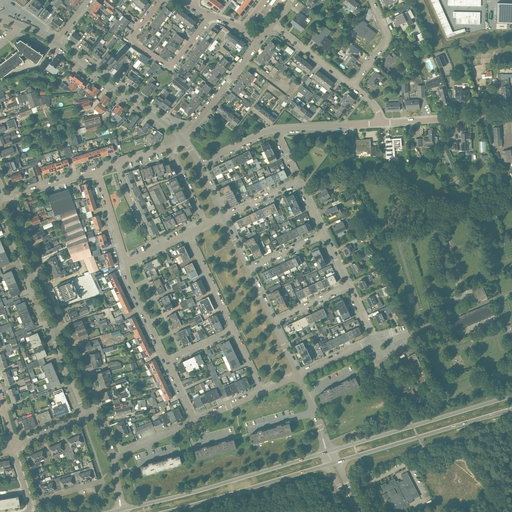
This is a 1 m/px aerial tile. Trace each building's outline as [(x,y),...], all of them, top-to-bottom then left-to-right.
[(31,6),(30,8),(33,10),(36,12),(38,10),(39,8),(40,7),(41,6),(43,4),(39,2),(37,0),(35,0),(35,1),(34,2),(33,4),(31,6)] [(61,0),(59,0),(54,6),(57,9),(61,5),(63,1),(61,0)] [(109,6),(108,7),(113,10),(116,6),(110,1),(110,0),(105,0),(104,2),(109,6)] [(141,0),(138,4),(136,6),(141,10),(143,8),(147,2),(148,2),(145,0),(141,0)] [(309,0),(306,5),(312,9),(315,5),(319,0),(309,0)] [(352,0),(346,0),(342,5),(346,8),(348,7),(351,9),(350,10),(356,15),(361,10),(357,7),(359,5),(353,0),(352,0)] [(97,1),(93,6),(98,10),(100,7),(103,9),(105,7),(102,5),(97,1)] [(217,1),(212,7),(217,11),(218,10),(218,11),(219,9),(221,10),(224,6),(217,1)] [(246,11),(251,6),(245,1),(240,6),(246,11)] [(511,3),(497,3),(496,23),(511,23),(511,3)] [(43,12),(40,16),(45,19),(53,10),(47,6),(46,8),(43,12)] [(96,12),(98,10),(93,6),(89,11),(94,15),(92,17),(97,20),(101,16),(96,12)] [(161,12),(167,16),(171,12),(172,13),(174,10),(169,6),(168,8),(165,6),(165,7),(161,12)] [(242,16),(246,11),(240,6),(236,12),(242,16)] [(115,12),(113,10),(108,7),(106,10),(112,15),(115,12)] [(310,11),(304,7),(301,11),(307,16),(310,11)] [(124,13),(122,12),(116,8),(114,10),(122,16),(124,13)] [(177,14),(175,16),(181,20),(185,14),(180,10),(178,13),(177,14)] [(407,12),(407,11),(406,12),(394,18),(396,21),(393,23),(395,28),(399,26),(399,25),(403,23),(406,21),(409,26),(413,23),(411,19),(414,18),(415,16),(411,10),(410,10),(407,12)] [(163,21),(167,16),(161,12),(158,17),(163,21)] [(304,16),(300,12),(296,17),(295,17),(290,23),(302,32),(306,25),(302,21),(303,20),(304,20),(306,18),(304,16)] [(181,20),(179,22),(185,27),(191,18),(185,14),(181,20)] [(53,19),(50,23),(57,29),(63,21),(59,18),(60,17),(57,15),(54,18),(53,19)] [(120,22),(125,26),(129,21),(130,21),(124,16),(120,22)] [(154,21),(160,26),(163,21),(158,17),(154,21)] [(196,23),(191,18),(185,27),(190,31),(196,23)] [(114,24),(122,31),(125,26),(120,22),(118,20),(115,25),(114,24)] [(355,24),(350,30),(353,32),(354,30),(356,31),(359,34),(358,35),(363,38),(364,36),(370,41),(375,35),(375,34),(375,35),(371,31),(369,30),(370,29),(366,26),(367,24),(361,20),(357,26),(355,24)] [(154,21),(150,26),(157,32),(158,31),(159,32),(160,30),(158,28),(160,26),(154,21)] [(122,31),(114,24),(109,30),(121,40),(123,38),(119,34),(122,31)] [(147,31),(154,36),(157,32),(150,26),(147,31)] [(214,39),(216,40),(219,36),(217,34),(220,30),(215,26),(212,30),(212,29),(211,29),(212,29),(208,34),(214,39)] [(223,39),(219,43),(221,44),(219,46),(221,48),(219,50),(222,53),(225,49),(222,47),(226,42),(228,44),(230,41),(230,42),(233,38),(235,36),(230,31),(229,31),(223,27),(218,33),(222,35),(222,36),(224,37),(223,39)] [(331,32),(325,28),(319,36),(316,33),(311,39),(326,51),(332,43),(326,38),(331,32)] [(451,29),(445,32),(447,38),(454,35),(451,29)] [(150,41),(154,36),(147,31),(143,35),(141,34),(150,41)] [(83,34),(80,32),(78,35),(74,32),(69,38),(76,43),(83,34)] [(176,33),(172,38),(179,44),(183,39),(184,39),(180,36),(176,33)] [(150,41),(141,34),(138,38),(140,39),(140,40),(139,40),(147,46),(150,41)] [(212,45),(216,40),(214,39),(208,34),(204,39),(212,45)] [(102,39),(99,36),(94,43),(89,40),(87,43),(86,42),(85,43),(82,47),(88,52),(91,47),(95,49),(100,42),(103,39),(102,39)] [(236,46),(241,40),(235,36),(230,42),(236,46)] [(116,41),(113,38),(106,48),(109,50),(116,41)] [(178,45),(179,44),(172,38),(171,38),(170,39),(172,41),(170,44),(176,49),(177,50),(180,47),(178,45)] [(424,38),(413,44),(415,47),(426,41),(424,38)] [(201,44),(206,48),(208,50),(212,45),(204,39),(201,44)] [(18,51),(22,53),(37,63),(42,55),(20,40),(17,43),(16,42),(13,44),(18,51)] [(246,44),(241,40),(236,46),(234,49),(236,50),(239,48),(241,50),(244,52),(248,47),(245,45),(246,44)] [(270,48),(276,53),(278,51),(275,48),(277,46),(271,41),(267,46),(270,48)] [(95,49),(96,50),(95,51),(92,55),(98,60),(101,56),(104,52),(105,50),(102,47),(104,45),(100,42),(95,49)] [(170,44),(167,42),(164,47),(166,49),(168,50),(172,53),(176,49),(170,44)] [(115,58),(117,61),(129,48),(125,44),(113,57),(114,58),(115,58)] [(197,48),(203,53),(206,48),(201,44),(197,48)] [(267,46),(263,51),(272,57),(274,59),(278,55),(276,53),(267,46)] [(161,57),(162,57),(162,58),(165,61),(168,57),(169,58),(172,53),(168,50),(166,49),(164,47),(160,52),(162,53),(159,56),(161,57)] [(203,53),(197,48),(193,53),(199,58),(203,53)] [(230,53),(225,49),(222,53),(227,57),(229,55),(230,53)] [(357,54),(350,49),(343,59),(345,61),(343,64),(349,69),(357,59),(354,57),(357,54)] [(18,51),(5,60),(11,68),(22,60),(19,57),(21,55),(22,53),(18,51)] [(272,57),(263,51),(260,55),(269,63),(268,62),(272,57)] [(282,58),(284,59),(286,61),(289,57),(289,58),(291,55),(287,52),(282,58)] [(114,58),(109,53),(102,62),(104,65),(104,66),(106,67),(107,66),(108,67),(114,58)] [(189,58),(195,63),(199,58),(193,53),(189,58)] [(125,54),(118,61),(120,64),(128,58),(125,54)] [(142,54),(138,59),(145,64),(150,59),(142,54)] [(397,56),(393,54),(391,57),(389,55),(382,64),(385,66),(383,68),(389,73),(391,70),(388,68),(395,59),(397,56)] [(269,63),(260,55),(256,60),(262,65),(263,63),(267,65),(269,63)] [(296,67),(303,59),(297,55),(291,63),(296,67)] [(447,65),(443,55),(434,58),(439,68),(447,65)] [(42,63),(36,70),(41,74),(41,73),(42,74),(47,68),(55,75),(58,70),(55,68),(61,61),(55,57),(49,64),(49,63),(46,66),(42,63)] [(218,62),(221,64),(226,69),(231,63),(223,57),(218,62)] [(192,67),(195,63),(189,58),(186,63),(192,67)] [(308,63),(303,59),(296,67),(302,71),(308,63)] [(0,64),(0,76),(0,77),(11,68),(5,60),(0,64)] [(125,61),(121,64),(122,65),(119,69),(116,73),(122,78),(124,75),(125,76),(132,67),(131,66),(125,61)] [(161,67),(154,63),(148,71),(153,75),(161,67)] [(182,67),(188,72),(192,67),(186,63),(182,67)] [(308,63),(302,71),(307,75),(313,67),(308,63)] [(217,70),(222,74),(226,69),(221,64),(217,70)] [(188,72),(182,67),(179,72),(178,72),(181,74),(186,78),(188,76),(186,74),(188,72)] [(274,67),(268,75),(273,78),(279,70),(277,69),(274,67)] [(279,70),(274,76),(279,80),(281,78),(280,78),(284,73),(281,71),(279,69),(279,70)] [(212,75),(218,79),(222,74),(217,70),(212,75)] [(131,84),(135,78),(138,74),(135,71),(134,72),(132,71),(125,80),(131,84)] [(244,76),(252,82),(256,77),(254,76),(248,71),(244,76)] [(317,83),(323,75),(318,71),(312,79),(317,83)] [(386,76),(381,72),(379,74),(376,72),(367,83),(368,84),(367,85),(375,91),(379,86),(376,84),(382,77),(384,78),(386,76)] [(65,85),(62,89),(65,90),(69,91),(71,89),(80,77),(80,76),(76,73),(75,75),(72,73),(68,77),(71,80),(73,81),(71,84),(70,83),(68,87),(67,87),(65,85)] [(218,79),(212,75),(208,80),(214,85),(218,79)] [(322,87),(328,79),(323,75),(317,83),(322,87)] [(244,76),(240,81),(246,85),(248,87),(252,82),(244,76)] [(80,77),(71,89),(74,91),(76,88),(76,87),(78,85),(81,87),(76,93),(82,93),(85,89),(84,88),(87,84),(83,81),(84,80),(80,77)] [(138,80),(135,78),(131,84),(136,88),(143,79),(141,77),(138,80)] [(441,77),(432,81),(435,87),(439,86),(440,92),(438,93),(439,96),(441,96),(443,103),(444,103),(445,104),(447,104),(448,102),(449,102),(444,84),(441,77)] [(152,78),(149,83),(146,86),(145,88),(142,92),(148,97),(151,93),(156,86),(152,84),(155,80),(152,78)] [(333,83),(328,79),(322,87),(327,91),(333,83)] [(503,82),(501,82),(502,95),(502,100),(506,100),(510,100),(510,95),(509,81),(509,79),(503,79),(503,82)] [(246,85),(240,81),(236,85),(243,90),(246,85)] [(263,85),(261,89),(263,90),(265,87),(265,88),(269,83),(267,81),(263,85)] [(187,85),(182,82),(180,84),(177,87),(182,90),(180,93),(182,95),(184,92),(185,93),(190,87),(188,86),(187,85)] [(292,87),(291,89),(295,93),(301,86),(296,82),(292,87)] [(198,87),(207,94),(212,88),(206,83),(204,85),(201,83),(198,87)] [(85,89),(82,93),(76,93),(76,94),(82,93),(83,94),(86,91),(93,97),(98,90),(93,86),(92,88),(88,85),(85,89)] [(243,90),(236,85),(233,90),(239,95),(241,93),(244,96),(246,93),(243,90)] [(304,96),(308,91),(302,86),(298,91),(304,96)] [(197,94),(203,99),(207,94),(198,87),(197,89),(200,91),(197,94)] [(461,91),(461,89),(455,89),(456,102),(462,102),(461,100),(469,100),(469,90),(461,91)] [(42,105),(45,105),(38,97),(36,94),(35,94),(34,92),(34,91),(16,97),(16,98),(13,99),(14,103),(18,102),(19,104),(28,100),(31,109),(39,106),(42,105)] [(164,93),(165,94),(162,98),(159,95),(154,101),(160,106),(167,96),(170,93),(166,91),(164,93)] [(254,91),(250,96),(254,98),(256,100),(259,95),(254,91)] [(229,95),(227,97),(232,101),(233,100),(236,96),(231,92),(229,95)] [(199,104),(203,99),(197,94),(193,100),(199,104)] [(282,100),(279,104),(281,105),(284,102),(287,104),(292,97),(287,94),(286,96),(282,100)] [(347,94),(346,96),(345,95),(342,98),(351,105),(355,100),(347,94)] [(110,99),(105,95),(100,102),(102,103),(101,105),(99,103),(94,110),(99,114),(102,113),(104,112),(107,109),(104,107),(108,102),(107,101),(110,99)] [(38,97),(45,105),(50,111),(47,106),(48,106),(48,103),(50,103),(49,96),(41,97),(38,97)] [(172,102),(174,101),(167,96),(160,106),(167,111),(173,103),(172,102)] [(402,102),(402,97),(399,97),(399,103),(386,103),(387,111),(400,110),(400,107),(403,107),(402,102)] [(244,98),(242,101),(245,103),(249,106),(250,107),(256,100),(254,98),(250,103),(244,98)] [(348,110),(351,105),(342,98),(341,99),(339,102),(342,105),(348,110)] [(189,105),(184,102),(182,100),(177,105),(180,107),(185,110),(190,115),(195,110),(189,105)] [(189,105),(195,110),(199,104),(193,100),(189,105)] [(289,106),(294,109),(298,104),(293,100),(289,106)] [(301,100),(298,104),(294,109),(298,113),(303,107),(300,106),(303,102),(301,100)] [(419,109),(419,100),(405,100),(406,110),(419,109)] [(251,110),(256,113),(261,108),(263,105),(260,103),(258,105),(256,104),(251,110)] [(216,111),(221,115),(226,109),(225,109),(228,106),(226,104),(223,107),(221,105),(216,111)] [(344,114),(348,110),(342,105),(340,107),(337,104),(335,107),(338,110),(344,114)] [(51,113),(50,111),(45,105),(42,105),(48,119),(54,117),(51,113)] [(119,122),(122,118),(119,116),(122,112),(121,111),(123,109),(118,105),(113,111),(116,114),(113,117),(112,117),(110,120),(110,121),(112,123),(114,123),(115,123),(119,122)] [(312,105),(309,109),(303,117),(308,121),(317,108),(312,105)] [(305,109),(303,107),(298,113),(303,117),(309,109),(307,107),(305,109)] [(256,113),(261,117),(266,111),(261,108),(256,113)] [(33,113),(31,109),(29,110),(20,113),(21,117),(33,113)] [(226,119),(231,113),(226,109),(221,115),(226,119)] [(340,119),(344,114),(338,110),(334,114),(340,119)] [(231,113),(226,119),(231,123),(238,114),(235,111),(233,115),(231,113)] [(266,121),(270,115),(266,111),(261,117),(266,121)] [(271,115),(270,115),(266,121),(271,125),(278,115),(273,112),(271,115)] [(102,127),(98,114),(83,118),(85,127),(67,133),(71,137),(102,127)] [(240,115),(238,114),(231,123),(235,126),(240,120),(237,118),(240,115)] [(141,119),(136,115),(129,124),(126,128),(131,132),(141,119)] [(123,117),(122,118),(119,122),(115,123),(116,124),(115,124),(118,128),(127,120),(123,117)] [(18,129),(14,119),(6,122),(6,123),(0,125),(0,132),(9,129),(10,132),(13,131),(18,129)] [(151,126),(146,122),(141,129),(142,131),(137,133),(138,136),(146,133),(151,126)] [(497,146),(502,146),(501,127),(493,127),(493,130),(494,146),(497,146)] [(429,139),(423,139),(423,146),(435,146),(434,141),(437,141),(437,137),(435,137),(434,130),(429,130),(429,139)] [(16,135),(14,131),(9,133),(0,136),(0,145),(10,142),(8,138),(16,135)] [(162,135),(157,131),(153,136),(151,134),(146,140),(151,145),(154,142),(156,143),(162,135)] [(469,151),(469,150),(469,145),(468,144),(468,142),(471,142),(471,135),(468,135),(468,133),(461,134),(461,141),(461,142),(459,142),(455,143),(455,150),(459,150),(459,151),(464,151),(469,151)] [(27,140),(26,136),(10,141),(12,145),(27,140)] [(390,138),(385,138),(385,144),(386,144),(386,156),(386,159),(395,158),(395,155),(395,152),(394,152),(393,148),(398,147),(397,143),(401,143),(401,138),(393,139),(393,141),(390,141),(390,138)] [(371,147),(371,139),(356,140),(356,152),(367,152),(367,155),(370,154),(371,156),(377,156),(376,147),(371,147)] [(261,145),(264,151),(271,148),(269,142),(265,143),(264,141),(265,141),(264,140),(262,141),(262,142),(261,143),(262,145),(261,145)] [(112,145),(106,147),(108,154),(114,152),(112,145)] [(14,153),(12,146),(0,150),(3,158),(10,155),(11,158),(14,157),(20,155),(18,151),(14,153)] [(108,154),(106,147),(102,148),(102,147),(100,148),(100,149),(99,149),(102,157),(108,155),(108,154)] [(91,149),(94,158),(101,156),(102,157),(99,149),(97,150),(96,148),(91,149)] [(267,157),(274,154),(271,148),(264,151),(267,157)] [(455,167),(446,148),(443,150),(451,169),(455,167)] [(88,160),(94,158),(91,149),(87,150),(88,153),(86,153),(88,160)] [(511,161),(511,149),(502,151),(504,163),(511,161)] [(249,151),(243,154),(247,161),(253,158),(249,151)] [(78,153),(80,162),(88,160),(86,153),(82,154),(82,152),(78,153)] [(78,153),(77,153),(74,154),(75,157),(72,158),(74,164),(80,162),(78,153)] [(237,157),(240,164),(247,161),(243,154),(237,157)] [(274,154),(267,157),(270,164),(277,160),(274,154)] [(45,158),(44,155),(35,158),(36,159),(37,164),(40,163),(39,160),(45,158)] [(60,158),(63,168),(69,166),(67,159),(65,160),(64,157),(60,158)] [(231,160),(234,167),(240,164),(237,157),(231,160)] [(54,163),(56,170),(63,168),(60,158),(56,160),(57,162),(54,163)] [(10,161),(5,163),(8,172),(21,167),(19,162),(17,159),(10,161)] [(33,167),(37,165),(37,164),(36,159),(35,159),(28,161),(30,168),(33,167)] [(234,167),(231,160),(224,163),(228,170),(232,168),(233,171),(235,170),(234,167)] [(53,171),(56,170),(54,163),(53,164),(52,161),(46,163),(50,174),(53,172),(53,171)] [(157,165),(153,166),(156,177),(168,173),(165,165),(164,162),(160,164),(160,162),(156,163),(157,165)] [(49,174),(50,174),(46,163),(47,166),(41,168),(43,174),(49,172),(49,174)] [(229,173),(228,170),(224,163),(218,165),(222,173),(223,175),(229,173)] [(171,164),(165,165),(168,173),(171,172),(173,177),(177,175),(175,170),(174,171),(171,164)] [(40,175),(37,165),(33,167),(30,168),(33,167),(35,176),(40,175)] [(222,173),(218,165),(212,169),(212,170),(209,171),(213,179),(217,178),(216,176),(222,173)] [(145,168),(141,170),(144,181),(156,177),(153,166),(149,167),(148,166),(145,167),(145,168)] [(279,168),(276,170),(278,173),(281,180),(288,177),(287,177),(285,172),(287,171),(286,169),(280,171),(279,168)] [(126,177),(127,180),(135,177),(134,173),(139,171),(139,169),(124,173),(124,174),(125,173),(126,177)] [(20,172),(10,176),(12,183),(22,179),(22,178),(25,177),(23,171),(20,172)] [(278,173),(271,176),(275,183),(281,180),(278,173)] [(269,186),(275,183),(271,176),(265,178),(269,186)] [(135,177),(127,180),(127,183),(128,183),(129,186),(143,182),(142,180),(137,182),(135,177)] [(178,181),(176,178),(166,183),(171,193),(182,189),(180,185),(181,184),(180,181),(178,181)] [(259,181),(262,189),(269,186),(265,178),(259,181)] [(253,184),(256,192),(262,189),(259,181),(253,184)] [(130,191),(132,194),(140,190),(138,186),(144,184),(143,182),(129,186),(130,189),(131,191),(130,191)] [(81,192),(83,191),(90,189),(88,183),(79,186),(81,192)] [(248,183),(245,185),(250,195),(256,192),(253,184),(249,186),(248,183)] [(167,201),(159,184),(148,189),(160,214),(171,209),(170,208),(165,210),(162,203),(164,202),(167,201)] [(221,188),(224,194),(232,190),(232,191),(229,185),(221,188)] [(330,192),(329,188),(321,192),(321,193),(318,195),(322,203),(329,200),(328,197),(330,196),(329,193),(330,192)] [(68,189),(60,192),(47,196),(51,206),(54,216),(59,214),(75,208),(72,201),(72,199),(70,196),(68,189)] [(92,196),(90,189),(83,191),(86,198),(92,196)] [(182,189),(171,193),(176,204),(187,200),(185,196),(186,195),(185,192),(183,192),(182,189)] [(134,197),(135,200),(148,194),(147,192),(142,194),(140,190),(132,194),(133,197),(134,197)] [(232,190),(224,194),(225,194),(228,200),(235,197),(237,196),(234,190),(232,190)] [(250,197),(247,191),(241,194),(244,200),(250,197)] [(148,194),(135,200),(137,203),(136,204),(138,207),(146,203),(144,198),(149,196),(148,194)] [(286,198),(289,204),(296,201),(293,194),(286,198)] [(84,206),(94,203),(92,196),(86,198),(86,201),(83,202),(84,206)] [(38,201),(36,197),(23,201),(27,212),(33,209),(31,203),(38,201)] [(238,203),(235,197),(228,200),(231,206),(238,203)] [(184,203),(187,208),(185,209),(188,216),(194,213),(191,207),(192,206),(189,201),(184,203)] [(299,207),(296,201),(289,204),(292,210),(299,207)] [(86,212),(87,212),(96,209),(94,203),(84,206),(86,212)] [(140,209),(141,212),(154,206),(153,204),(148,207),(146,203),(138,207),(139,209),(140,209)] [(268,206),(271,214),(278,211),(274,203),(268,206)] [(154,206),(141,212),(143,216),(142,216),(144,219),(152,215),(150,211),(155,208),(154,206)] [(265,217),(271,214),(268,206),(262,209),(265,217)] [(338,209),(336,206),(325,211),(328,217),(337,213),(338,216),(342,215),(339,209),(338,209)] [(302,213),(299,207),(292,210),(295,216),(302,213)] [(76,261),(83,259),(84,262),(85,262),(89,274),(98,270),(96,263),(93,256),(91,256),(87,242),(88,242),(87,239),(86,236),(85,233),(84,233),(81,224),(80,221),(79,218),(78,215),(75,209),(75,208),(59,214),(61,218),(62,222),(66,233),(62,234),(61,235),(66,245),(71,244),(72,247),(67,248),(72,260),(73,262),(76,261)] [(184,209),(173,214),(178,224),(182,222),(182,224),(186,222),(185,221),(189,219),(188,216),(185,209),(184,209)] [(265,217),(262,209),(255,212),(260,222),(264,220),(265,222),(267,221),(265,217)] [(33,218),(30,219),(32,225),(37,224),(40,222),(39,219),(47,216),(46,212),(38,216),(38,215),(33,217),(33,218)] [(255,212),(249,215),(253,222),(257,221),(258,223),(260,222),(255,212)] [(173,214),(162,219),(167,229),(171,227),(172,229),(175,227),(174,226),(178,224),(173,214)] [(92,220),(93,224),(100,222),(98,215),(93,217),(88,218),(89,221),(92,220)] [(145,222),(147,225),(160,219),(159,217),(154,220),(152,215),(144,219),(145,222)] [(247,225),(253,222),(249,215),(243,218),(247,225)] [(247,225),(243,218),(236,221),(237,221),(240,228),(247,225)] [(306,233),(308,232),(309,233),(313,231),(312,230),(314,229),(310,221),(306,224),(303,219),(303,218),(300,220),(302,225),(306,233)] [(160,219),(147,225),(149,228),(148,229),(149,232),(157,228),(155,224),(161,221),(160,219)] [(349,223),(348,224),(346,220),(342,221),(343,222),(333,227),(336,234),(343,230),(343,231),(351,228),(349,223)] [(100,222),(93,224),(95,230),(97,229),(102,228),(100,222)] [(306,233),(302,225),(296,228),(300,236),(306,233)] [(290,231),(293,238),(300,236),(296,228),(295,226),(289,229),(290,231)] [(51,227),(44,230),(36,233),(38,239),(46,236),(45,233),(47,232),(53,230),(51,227)] [(159,232),(157,228),(149,232),(151,234),(153,237),(152,238),(166,231),(165,229),(159,232)] [(290,242),(294,240),(293,238),(290,231),(286,233),(285,230),(283,231),(284,234),(287,241),(289,240),(290,242)] [(277,237),(281,244),(287,241),(284,234),(280,236),(279,233),(276,234),(277,237)] [(94,237),(96,243),(106,240),(104,234),(99,235),(97,236),(94,237)] [(281,244),(277,237),(274,238),(273,236),(270,237),(275,247),(281,244)] [(50,239),(43,242),(46,241),(47,243),(44,244),(44,245),(41,246),(44,252),(51,249),(50,246),(58,242),(55,237),(50,239)] [(249,246),(256,243),(253,237),(246,241),(249,247),(249,246)] [(106,240),(96,243),(99,242),(100,245),(98,246),(98,247),(96,247),(97,250),(92,251),(93,254),(100,252),(99,249),(103,248),(108,246),(106,240)] [(252,252),(263,247),(261,241),(256,243),(249,246),(252,252)] [(354,253),(352,249),(356,247),(354,244),(350,245),(347,246),(343,248),(347,256),(350,255),(351,258),(355,256),(354,253)] [(178,257),(187,252),(184,246),(181,247),(180,247),(175,250),(177,254),(174,256),(175,258),(178,257)] [(263,247),(252,252),(255,259),(266,253),(263,247)] [(314,257),(321,253),(318,247),(311,250),(314,257)] [(54,265),(61,262),(58,256),(62,254),(62,255),(68,252),(66,249),(56,253),(57,256),(47,260),(49,265),(54,264),(54,265)] [(105,261),(112,258),(110,252),(103,254),(105,261)] [(190,259),(187,252),(178,257),(181,263),(190,259)] [(314,257),(316,263),(324,259),(321,253),(314,257)] [(170,267),(167,262),(164,255),(162,256),(165,263),(165,262),(169,272),(171,270),(170,267)] [(292,257),(292,259),(296,266),(300,264),(302,268),(304,267),(303,265),(298,255),(296,256),(296,255),(292,257)] [(355,263),(351,265),(355,273),(359,271),(362,269),(360,265),(363,263),(362,261),(366,259),(364,256),(360,258),(357,259),(358,262),(355,263)] [(7,257),(0,259),(0,265),(0,267),(9,263),(7,257)] [(112,258),(105,261),(107,267),(114,265),(112,258)] [(151,261),(156,272),(157,272),(156,270),(162,267),(158,258),(151,261)] [(286,262),(290,269),(296,266),(292,259),(286,262)] [(316,263),(314,264),(315,267),(316,266),(318,269),(319,269),(327,265),(324,259),(316,263)] [(153,273),(156,272),(151,261),(145,264),(148,271),(152,269),(153,273)] [(54,264),(49,265),(52,273),(57,271),(56,270),(60,268),(58,263),(61,262),(54,265),(54,264)] [(284,272),(290,269),(286,262),(280,265),(284,272)] [(186,273),(186,274),(195,269),(192,263),(189,264),(188,265),(183,267),(186,273)] [(70,267),(73,273),(77,272),(80,269),(78,264),(70,267)] [(277,275),(284,272),(280,265),(274,268),(277,275)] [(63,267),(60,268),(56,270),(57,271),(52,273),(55,278),(66,273),(63,267)] [(274,268),(268,270),(271,278),(277,275),(274,268)] [(195,269),(186,274),(188,278),(189,277),(190,280),(198,276),(195,269)] [(272,281),(271,278),(268,270),(261,273),(261,274),(265,281),(268,279),(270,282),(272,281)] [(6,273),(2,275),(4,279),(2,279),(3,281),(4,280),(13,277),(13,276),(12,277),(11,275),(12,274),(11,271),(6,273)] [(110,281),(116,278),(113,272),(107,275),(104,277),(107,283),(110,281)] [(333,275),(327,278),(330,285),(337,282),(335,277),(336,277),(334,272),(332,273),(333,275)] [(156,288),(163,285),(166,283),(162,275),(158,277),(158,279),(153,281),(156,288)] [(324,288),(330,285),(327,278),(326,276),(320,278),(321,281),(324,288)] [(363,280),(359,282),(360,284),(362,290),(367,287),(369,287),(371,286),(369,281),(373,280),(372,276),(365,279),(363,280)] [(13,277),(4,280),(6,284),(7,286),(9,285),(11,284),(15,282),(14,282),(13,280),(14,280),(13,277)] [(110,281),(113,288),(119,285),(116,278),(110,281)] [(70,280),(56,286),(64,303),(77,298),(70,280)] [(197,290),(203,286),(200,280),(197,281),(196,282),(190,285),(193,291),(197,290)] [(321,281),(315,284),(318,291),(324,288),(321,281)] [(9,285),(7,286),(9,291),(18,288),(17,288),(15,285),(16,285),(15,282),(11,284),(9,285)] [(166,284),(163,285),(156,288),(159,294),(169,290),(166,283),(166,284)] [(308,286),(312,294),(318,291),(315,284),(308,286)] [(487,297),(482,284),(471,288),(477,302),(487,297)] [(119,285),(113,288),(116,295),(122,291),(119,285)] [(206,293),(203,286),(197,290),(198,293),(195,294),(197,297),(206,293)] [(306,297),(302,289),(301,286),(294,289),(299,300),(306,297)] [(302,289),(306,297),(312,294),(308,286),(302,289)] [(390,293),(387,286),(381,289),(384,295),(390,293)] [(9,291),(8,292),(8,293),(10,293),(11,297),(17,295),(20,293),(19,293),(18,290),(19,290),(18,288),(9,291)] [(274,299),(284,294),(281,295),(278,289),(271,293),(274,299)] [(119,301),(125,298),(122,291),(116,295),(119,301)] [(164,305),(173,300),(170,294),(161,298),(164,305)] [(284,294),(274,299),(277,305),(285,301),(283,298),(286,297),(284,294)] [(378,297),(377,294),(367,299),(370,306),(376,303),(374,299),(378,297)] [(455,305),(462,302),(459,294),(452,297),(455,305)] [(199,309),(211,304),(208,297),(199,301),(200,305),(202,308),(199,309)] [(122,308),(128,304),(125,298),(119,301),(122,308)] [(17,311),(26,308),(24,302),(21,303),(20,299),(8,304),(9,307),(15,305),(17,311)] [(335,303),(338,309),(346,306),(343,299),(335,303)] [(174,301),(173,300),(164,305),(167,311),(177,307),(174,300),(174,301)] [(285,301),(277,305),(280,311),(288,308),(285,301)] [(379,313),(375,315),(379,324),(386,320),(384,316),(383,315),(388,312),(393,310),(394,312),(399,310),(395,303),(385,307),(380,310),(381,312),(379,313)] [(128,304),(122,308),(120,309),(123,315),(131,311),(128,304)] [(214,310),(211,304),(199,309),(201,314),(203,314),(204,315),(214,310)] [(89,312),(91,311),(89,305),(87,306),(86,306),(79,309),(79,310),(76,311),(76,310),(73,311),(68,313),(71,320),(89,312)] [(341,315),(348,312),(346,306),(338,309),(341,315)] [(460,320),(453,323),(457,331),(460,329),(491,316),(494,315),(491,307),(478,312),(477,312),(460,320)] [(20,317),(28,313),(26,308),(17,311),(20,317)] [(323,308),(317,311),(321,319),(327,316),(323,308)] [(169,315),(172,322),(179,319),(181,318),(178,311),(169,315)] [(314,322),(321,319),(317,311),(311,314),(314,322)] [(351,318),(348,312),(341,315),(338,316),(341,322),(351,318)] [(28,313),(20,317),(22,323),(31,319),(28,313)] [(210,325),(221,320),(219,321),(216,314),(207,318),(210,325)] [(311,314),(305,317),(308,325),(310,328),(316,325),(314,322),(311,314)] [(129,322),(130,325),(137,322),(134,316),(129,318),(125,320),(126,323),(129,322)] [(305,317),(299,320),(302,327),(304,331),(310,328),(308,325),(305,317)] [(33,324),(31,319),(22,323),(25,329),(15,333),(15,335),(16,336),(26,332),(32,329),(30,326),(33,324)] [(180,321),(179,319),(172,322),(175,328),(184,324),(182,320),(180,321)] [(73,323),(74,328),(83,325),(85,325),(84,322),(84,320),(82,320),(73,323)] [(223,324),(221,320),(210,325),(212,329),(214,327),(216,330),(215,332),(216,333),(223,330),(222,327),(223,327),(221,324),(223,324)] [(299,320),(292,323),(296,330),(302,327),(299,320)] [(133,331),(140,328),(137,322),(130,325),(133,331)] [(296,330),(292,323),(286,326),(286,327),(284,328),(286,332),(288,331),(290,333),(296,330)] [(86,325),(85,325),(83,325),(74,328),(74,329),(75,328),(76,333),(85,330),(87,330),(86,325)] [(11,336),(14,335),(11,327),(4,329),(5,332),(9,331),(11,336)] [(358,327),(352,330),(355,338),(362,335),(362,334),(361,334),(358,327)] [(137,338),(143,335),(140,328),(133,331),(137,338)] [(177,332),(180,339),(190,334),(189,334),(186,328),(177,332)] [(85,330),(76,333),(77,333),(79,340),(88,337),(87,333),(91,332),(90,329),(87,330),(85,330)] [(203,329),(200,330),(204,339),(208,337),(207,335),(205,335),(203,329)] [(349,341),(355,338),(352,330),(345,333),(349,341)] [(28,344),(30,342),(39,339),(37,333),(32,335),(31,331),(17,337),(16,338),(17,341),(20,340),(20,339),(28,336),(30,341),(27,342),(28,344)] [(341,332),(338,334),(339,336),(343,343),(349,341),(345,333),(342,335),(341,332)] [(193,341),(190,334),(180,339),(183,346),(193,341)] [(146,341),(143,335),(137,338),(134,339),(136,345),(139,344),(146,341)] [(333,339),(336,346),(343,343),(339,336),(336,338),(334,335),(332,336),(333,339)] [(12,347),(17,345),(15,338),(9,340),(12,347)] [(39,339),(30,342),(33,348),(42,344),(39,339)] [(86,343),(81,345),(84,351),(87,350),(88,351),(92,349),(103,344),(101,340),(98,342),(97,339),(89,342),(86,343)] [(232,346),(229,341),(226,342),(224,339),(216,343),(217,346),(222,348),(223,350),(232,346)] [(327,342),(330,349),(336,346),(333,339),(327,342)] [(140,352),(149,348),(146,341),(139,344),(143,351),(140,352)] [(295,345),(298,352),(306,348),(303,342),(295,345)] [(330,349),(327,342),(321,345),(324,352),(330,349)] [(35,354),(44,350),(42,344),(33,348),(35,354)] [(226,356),(234,352),(232,346),(223,350),(226,356)] [(306,348),(298,352),(302,358),(312,353),(310,349),(309,347),(306,348)] [(152,354),(149,348),(140,352),(142,358),(152,354)] [(46,355),(44,350),(35,354),(31,355),(31,357),(34,355),(36,359),(37,358),(37,359),(46,355)] [(211,356),(209,350),(206,351),(210,359),(215,356),(214,354),(211,356)] [(0,361),(5,360),(4,357),(12,354),(11,351),(0,354),(0,361)] [(91,361),(103,358),(102,355),(104,354),(103,352),(98,353),(90,355),(91,361)] [(237,357),(234,352),(226,356),(228,361),(237,357)] [(315,359),(312,353),(302,358),(305,364),(312,360),(315,359)] [(408,357),(414,370),(422,367),(415,353),(408,357)] [(200,354),(194,357),(198,366),(204,363),(200,354)] [(193,368),(198,366),(194,357),(189,359),(193,368)] [(241,366),(237,357),(228,361),(232,370),(241,366)] [(103,358),(91,361),(92,367),(97,366),(101,366),(101,365),(106,364),(105,362),(104,362),(103,358)] [(154,359),(145,364),(148,370),(149,369),(157,365),(154,359)] [(193,368),(189,359),(183,362),(186,368),(187,371),(193,368)] [(7,364),(5,360),(0,361),(0,366),(1,369),(11,365),(10,363),(7,364)] [(40,367),(42,372),(53,368),(51,362),(40,367)] [(186,368),(183,362),(178,365),(182,373),(187,371),(186,368)] [(160,372),(157,365),(149,369),(151,368),(154,374),(160,372)] [(428,380),(422,367),(414,370),(420,383),(428,380)] [(7,371),(2,372),(4,379),(8,378),(11,377),(14,376),(17,375),(16,371),(17,371),(16,368),(12,369),(7,371)] [(47,377),(55,374),(53,368),(42,372),(42,373),(44,378),(47,377)] [(96,374),(98,381),(108,378),(106,374),(110,373),(109,370),(106,371),(105,371),(96,374)] [(154,374),(154,375),(152,376),(155,383),(163,378),(160,372),(154,374)] [(47,377),(49,383),(58,379),(55,374),(47,377)] [(8,378),(4,379),(6,386),(11,384),(16,383),(16,380),(15,380),(14,376),(11,377),(8,378)] [(184,386),(184,387),(193,383),(198,381),(197,377),(191,380),(192,381),(183,385),(184,386)] [(246,377),(241,380),(244,389),(250,386),(246,377)] [(344,383),(337,386),(341,394),(359,386),(355,377),(348,381),(348,379),(344,381),(344,383)] [(109,382),(108,378),(98,381),(101,388),(110,384),(113,383),(112,381),(109,382)] [(160,387),(166,384),(163,378),(155,383),(157,388),(160,387)] [(239,391),(244,389),(241,380),(237,382),(235,378),(233,379),(235,382),(239,391)] [(58,379),(49,383),(46,384),(47,386),(48,385),(50,384),(51,388),(54,387),(60,385),(58,379)] [(228,396),(233,393),(230,385),(226,386),(225,383),(222,385),(219,379),(216,380),(221,389),(224,398),(228,396)] [(34,389),(33,387),(33,386),(32,387),(30,380),(24,382),(24,383),(25,382),(28,391),(31,390),(34,389)] [(216,389),(210,391),(214,400),(220,397),(221,399),(224,398),(221,389),(216,380),(214,381),(214,382),(216,386),(215,387),(216,389)] [(239,391),(235,382),(235,383),(230,385),(233,393),(239,391)] [(402,393),(407,391),(410,398),(416,396),(412,389),(416,387),(415,383),(401,390),(402,393)] [(116,385),(108,388),(109,390),(103,393),(104,396),(103,397),(105,400),(106,399),(106,400),(112,397),(110,393),(114,392),(113,391),(117,389),(117,388),(117,389),(120,388),(120,387),(121,387),(120,384),(116,385)] [(163,394),(169,391),(166,384),(160,387),(163,394)] [(9,397),(16,394),(15,390),(19,389),(18,386),(7,390),(9,397)] [(326,391),(319,394),(323,403),(341,394),(337,386),(330,389),(330,388),(326,390),(326,391)] [(54,387),(51,388),(45,391),(45,390),(36,394),(37,398),(45,395),(48,394),(55,391),(54,387)] [(51,405),(49,406),(52,413),(54,413),(56,418),(71,412),(62,388),(53,392),(55,396),(54,396),(57,404),(52,406),(51,405)] [(149,392),(151,396),(152,399),(157,397),(156,395),(155,396),(153,393),(153,392),(152,390),(151,391),(149,392)] [(160,407),(163,405),(165,404),(169,402),(167,400),(172,397),(169,391),(163,394),(161,395),(164,401),(155,405),(156,407),(156,408),(160,406),(160,407)] [(214,400),(210,391),(205,394),(209,402),(214,400)] [(37,398),(36,394),(35,392),(29,394),(31,400),(34,399),(37,398)] [(20,393),(16,394),(9,397),(12,403),(22,400),(20,393)] [(199,396),(203,405),(209,402),(205,394),(199,396)] [(153,408),(156,407),(155,405),(152,399),(151,396),(151,397),(147,399),(150,405),(152,404),(153,408)] [(203,405),(199,396),(194,399),(198,407),(203,405)] [(137,400),(138,410),(141,410),(141,407),(146,407),(145,400),(137,400)] [(114,404),(115,410),(127,407),(130,406),(134,405),(132,406),(131,401),(126,402),(126,401),(119,403),(114,404)] [(171,408),(172,411),(176,419),(181,417),(177,408),(174,409),(173,406),(176,405),(174,402),(169,404),(171,408)] [(127,407),(115,410),(117,416),(121,414),(131,413),(135,412),(134,405),(130,406),(127,407)] [(36,413),(34,414),(36,419),(38,419),(40,424),(52,420),(49,414),(52,413),(49,406),(41,409),(42,412),(37,415),(36,413)] [(166,413),(170,422),(176,419),(172,411),(166,413)] [(170,422),(166,413),(161,415),(165,424),(170,422)] [(36,419),(34,414),(31,415),(32,417),(27,419),(30,428),(36,426),(34,420),(36,419)] [(25,430),(30,428),(27,419),(25,416),(16,418),(18,422),(21,421),(25,430)] [(149,418),(142,422),(139,423),(136,424),(136,425),(133,426),(135,430),(137,434),(153,427),(151,422),(149,418)] [(116,424),(119,431),(129,426),(126,420),(123,421),(116,424)] [(270,429),(273,438),(292,432),(289,423),(282,425),(281,424),(277,425),(277,427),(270,429)] [(132,432),(129,426),(119,431),(121,437),(132,432)] [(258,432),(251,435),(252,440),(251,440),(252,442),(253,442),(253,444),(273,438),(270,429),(263,431),(262,430),(258,431),(258,432)] [(73,438),(76,445),(80,444),(81,446),(86,444),(83,436),(80,437),(79,435),(73,438)] [(68,442),(65,444),(68,452),(72,450),(74,449),(73,446),(76,445),(73,438),(67,440),(68,442)] [(222,443),(215,445),(217,454),(237,449),(234,439),(226,442),(226,440),(222,442),(222,443)] [(55,445),(59,455),(68,452),(65,444),(61,445),(61,443),(55,445)] [(50,450),(47,451),(51,462),(52,461),(52,459),(55,457),(59,455),(55,445),(49,448),(50,450)] [(203,449),(195,451),(198,460),(217,454),(215,445),(207,447),(207,446),(203,447),(203,449)] [(50,462),(51,462),(47,451),(43,453),(42,451),(36,453),(39,460),(43,459),(44,462),(50,459),(50,462)] [(39,460),(36,453),(30,456),(31,458),(28,459),(30,467),(37,465),(36,462),(39,460)] [(181,465),(179,456),(171,458),(171,457),(166,458),(167,459),(159,461),(162,470),(181,465)] [(2,462),(3,469),(4,472),(7,471),(7,469),(10,468),(9,460),(2,462)] [(162,470),(159,461),(152,463),(151,462),(147,463),(148,465),(140,467),(143,476),(162,470)] [(88,471),(84,472),(87,480),(93,478),(92,476),(95,475),(91,462),(89,462),(90,467),(87,468),(88,471)] [(412,481),(417,491),(421,490),(422,495),(423,500),(423,502),(426,500),(426,501),(427,501),(427,502),(428,502),(429,502),(433,501),(434,501),(435,501),(435,500),(436,500),(436,499),(436,498),(439,498),(439,499),(440,500),(441,500),(441,501),(442,501),(443,501),(464,502),(465,502),(466,502),(467,502),(467,501),(468,501),(468,500),(469,500),(469,499),(469,498),(469,493),(469,492),(469,491),(469,490),(468,490),(468,489),(467,489),(469,487),(470,487),(470,488),(471,488),(472,488),(473,488),(473,487),(474,487),(475,486),(478,482),(479,482),(479,481),(479,480),(479,479),(479,478),(479,477),(478,477),(478,476),(476,475),(472,471),(471,471),(470,470),(470,469),(469,469),(468,469),(468,468),(467,468),(466,468),(466,467),(465,466),(464,465),(463,464),(462,463),(461,463),(460,463),(460,462),(459,462),(458,462),(457,462),(456,462),(455,462),(454,463),(453,463),(452,463),(452,464),(451,464),(451,465),(450,465),(450,466),(450,465),(445,471),(437,472),(424,474),(412,481)] [(80,482),(87,480),(84,472),(83,469),(74,472),(76,480),(80,479),(80,482)] [(76,480),(74,472),(68,474),(69,477),(65,478),(68,486),(74,484),(73,482),(76,480)] [(385,483),(380,485),(381,485),(384,492),(387,491),(388,492),(386,493),(387,496),(388,497),(389,496),(390,496),(391,498),(389,499),(388,499),(391,506),(392,506),(392,507),(394,511),(395,511),(396,511),(399,511),(398,510),(399,509),(400,510),(403,509),(403,508),(404,507),(404,508),(407,507),(407,506),(408,505),(407,504),(409,504),(413,502),(412,500),(411,498),(412,497),(418,494),(417,491),(412,481),(407,472),(401,475),(403,479),(403,480),(399,482),(397,483),(396,482),(396,481),(394,478),(394,479),(389,481),(390,483),(389,483),(386,485),(385,483)] [(64,475),(55,478),(57,486),(61,485),(61,488),(68,486),(65,478),(64,475)] [(45,481),(49,492),(55,490),(54,487),(57,486),(55,478),(49,480),(45,481)] [(49,492),(45,481),(36,484),(38,492),(42,491),(42,494),(49,492)] [(19,506),(18,496),(0,499),(1,509),(19,506)]
